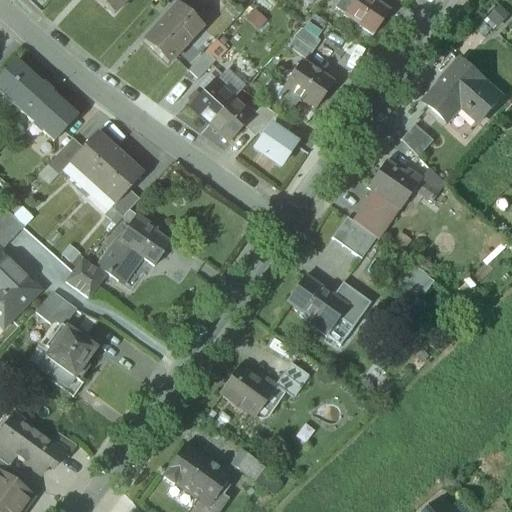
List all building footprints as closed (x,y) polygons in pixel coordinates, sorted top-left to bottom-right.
[(95,0),(113,16),(127,0),(95,0)] [(386,13),(367,0),(352,0),(350,4),(344,0),(339,0),(333,10),(342,15),(341,16),(371,37),(386,13)] [(201,29),(177,7),(143,43),(167,66),(201,29)] [(317,42),(298,29),(292,39),(311,52),(317,42)] [(292,39),(290,38),(284,48),(304,62),(311,52),(292,39)] [(205,54),(188,73),(197,81),(214,63),(205,54)] [(501,98),(459,61),(422,103),(446,124),(463,105),(481,120),(501,98)] [(40,87),(14,63),(0,78),(0,96),(52,143),(74,118),(48,95),(50,93),(42,86),(40,87)] [(298,63),(280,90),(281,90),(274,102),(289,112),(297,101),(313,111),(330,84),(298,63)] [(215,82),(189,109),(208,127),(232,102),(223,93),(225,90),(215,82)] [(232,102),(208,127),(228,145),(253,117),(243,108),(241,110),(232,102)] [(274,117),(259,134),(264,138),(270,130),(283,139),(290,129),(274,117)] [(431,144),(413,127),(399,141),(417,159),(431,144)] [(279,168),(294,146),(283,139),(270,130),(264,138),(255,151),(279,168)] [(82,150),(69,165),(92,186),(118,157),(94,136),(82,150)] [(71,141),(55,159),(66,169),(69,165),(82,150),(71,141)] [(118,157),(92,186),(114,206),(115,207),(128,193),(141,179),(118,157)] [(403,177),(385,164),(366,191),(371,194),(398,213),(412,193),(419,183),(420,182),(406,172),(403,177)] [(437,195),(419,183),(412,193),(430,205),(437,195)] [(138,202),(128,193),(115,207),(114,206),(111,210),(122,220),(128,213),(138,202)] [(398,213),(371,194),(350,224),(377,243),(398,213)] [(5,213),(0,218),(0,248),(2,251),(22,230),(5,213)] [(135,218),(128,213),(122,220),(130,224),(135,218)] [(155,233),(135,218),(130,224),(112,250),(110,249),(96,268),(116,283),(135,256),(152,268),(169,246),(154,235),(155,233)] [(345,222),(330,244),(359,264),(374,242),(345,222)] [(37,294),(0,257),(0,327),(2,330),(37,294)] [(102,279),(81,264),(72,275),(95,290),(102,279)] [(72,275),(65,285),(88,300),(95,290),(72,275)] [(346,309),(304,278),(285,305),(298,314),(296,317),(312,328),(314,325),(327,335),(346,309)] [(72,310),(51,296),(34,315),(49,327),(52,323),(59,328),(60,327),(72,310)] [(97,323),(85,318),(75,330),(86,338),(97,323)] [(59,328),(43,349),(48,353),(43,360),(72,382),(73,380),(84,366),(94,352),(82,343),(86,338),(75,330),(71,336),(60,327),(59,328)] [(72,382),(43,360),(36,370),(65,391),(72,382)] [(84,366),(73,380),(78,383),(88,369),(84,366)] [(306,379),(289,366),(280,377),(297,390),(306,379)] [(253,381),(238,370),(219,396),(252,419),(274,389),(257,376),(253,381)] [(78,383),(73,380),(72,382),(65,391),(62,395),(70,400),(81,386),(78,383)] [(11,420),(0,434),(0,448),(13,459),(39,477),(46,468),(50,471),(62,455),(63,454),(48,444),(47,445),(29,432),(28,433),(11,420)] [(74,446),(55,434),(48,444),(63,454),(62,455),(66,458),(74,446)] [(217,471),(183,447),(161,477),(163,479),(162,481),(172,488),(173,486),(196,503),(207,511),(217,497),(232,477),(219,468),(217,471)] [(13,459),(0,448),(0,462),(7,467),(13,459)] [(254,483),(263,471),(241,454),(231,469),(254,483)] [(7,467),(0,462),(0,478),(8,485),(16,474),(7,467)] [(8,485),(0,478),(0,511),(20,511),(29,500),(8,485)] [(196,503),(189,511),(220,511),(226,504),(217,497),(207,511),(196,503)] [(451,511),(442,501),(429,511),(451,511)]
